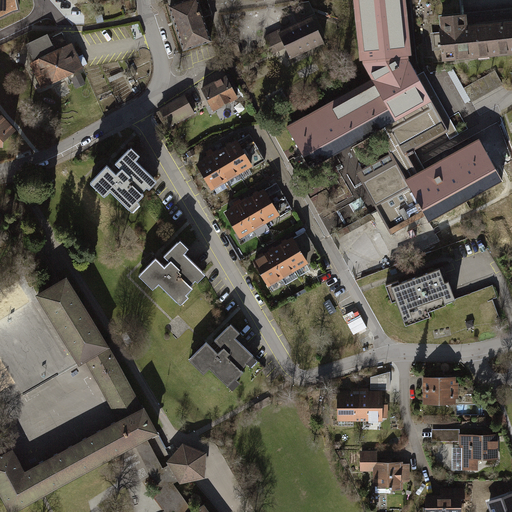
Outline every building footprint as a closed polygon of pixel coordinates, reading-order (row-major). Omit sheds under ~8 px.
[(0,0),(0,17),(18,9),(16,0),(0,0)] [(214,40),(199,0),(185,0),(169,6),(184,50),(214,40)] [(395,163),(379,172),(399,209),(417,199),(428,220),(502,179),(479,140),(417,174),(406,154),(413,150),(414,151),(419,148),(420,149),(426,145),(427,147),(433,143),(433,142),(439,138),(438,137),(443,134),(443,133),(473,117),(455,85),(429,99),(407,59),(406,55),(410,55),(404,0),(354,0),(361,60),(364,60),(364,63),(373,80),(288,127),(310,167),(377,130),(395,163)] [(467,63),(462,22),(460,0),(408,0),(415,68),(467,63)] [(511,60),(511,17),(462,22),(467,63),(511,60)] [(323,42),(312,18),(280,34),(279,30),(265,37),(273,53),(286,47),(291,57),(323,42)] [(47,35),(26,44),(35,63),(33,64),(43,85),(81,67),(71,46),(68,47),(62,33),(49,39),(47,35)] [(223,76),(197,88),(212,118),(237,105),(223,76)] [(82,77),(73,81),(76,87),(85,83),(82,77)] [(184,99),(159,115),(170,134),(196,118),(184,99)] [(0,142),(13,130),(0,116),(0,142)] [(224,154),(239,180),(253,173),(238,146),(224,154)] [(224,154),(210,161),(225,188),(239,180),(224,154)] [(109,199),(131,221),(138,214),(134,210),(141,203),(139,202),(146,195),(149,198),(156,192),(132,168),(138,163),(130,155),(114,171),(122,180),(117,185),(105,173),(88,191),(103,205),(109,199)] [(210,161),(196,169),(211,195),(225,188),(210,161)] [(279,183),(267,189),(280,215),(292,209),(279,183)] [(250,201),(266,228),(279,220),(263,193),(250,201)] [(365,197),(339,211),(345,222),(371,208),(365,197)] [(237,209),(253,235),(266,228),(250,201),(237,209)] [(223,217),(239,244),(253,235),(237,209),(223,217)] [(292,241),(278,249),(294,276),(307,268),(292,241)] [(160,289),(182,311),(189,304),(185,300),(192,293),(190,291),(197,285),(200,288),(207,281),(183,258),(188,252),(181,245),(165,261),(173,269),(168,274),(156,263),(139,280),(154,295),(160,289)] [(278,249),(266,256),(282,283),(294,276),(278,249)] [(266,256),(252,265),(267,292),(282,283),(266,256)] [(65,272),(34,291),(41,302),(78,364),(84,360),(103,392),(127,378),(107,343),(65,272)] [(445,275),(391,293),(405,333),(431,323),(429,318),(457,308),(445,275)] [(355,302),(342,308),(351,328),(364,322),(355,302)] [(210,370),(232,392),(239,385),(235,381),(242,374),(241,372),(247,366),(251,369),(257,362),(233,339),(239,333),(231,326),(215,342),(223,350),(218,355),(207,344),(189,361),(204,376),(210,370)] [(391,389),(392,374),(372,374),(371,389),(391,389)] [(457,377),(423,377),(423,404),(457,404),(457,400),(460,400),(460,383),(457,383),(457,377)] [(140,402),(127,378),(103,392),(109,404),(115,417),(125,411),(140,402)] [(352,392),(337,392),(338,422),(361,422),(360,389),(352,389),(352,392)] [(360,389),(361,422),(385,421),(384,391),(370,392),(370,389),(360,389)] [(157,429),(141,401),(140,402),(125,411),(115,417),(25,470),(10,445),(0,450),(0,494),(10,511),(15,511),(133,443),(140,439),(145,436),(157,429)] [(253,410),(256,416),(275,407),(272,401),(253,410)] [(460,430),(432,430),(432,443),(460,443),(460,448),(452,448),(452,471),(480,471),(480,457),(498,457),(498,435),(460,435),(460,430)] [(146,464),(151,474),(163,467),(145,436),(140,439),(133,443),(146,464)] [(162,441),(153,446),(158,456),(167,451),(162,441)] [(168,464),(163,467),(151,474),(161,492),(154,498),(165,511),(167,511),(174,510),(175,511),(210,511),(203,502),(192,509),(175,485),(203,477),(206,452),(182,442),(166,461),(168,464)] [(374,472),(374,493),(392,494),(392,492),(404,492),(404,482),(410,482),(410,465),(404,465),(404,462),(378,462),(378,452),(361,452),(361,472),(374,472)] [(425,494),(425,511),(460,511),(460,498),(465,498),(465,490),(448,490),(448,494),(425,494)] [(511,511),(511,495),(487,504),(489,511),(511,511)]
